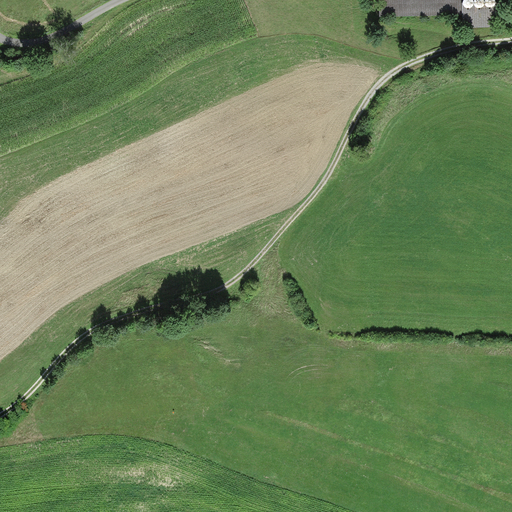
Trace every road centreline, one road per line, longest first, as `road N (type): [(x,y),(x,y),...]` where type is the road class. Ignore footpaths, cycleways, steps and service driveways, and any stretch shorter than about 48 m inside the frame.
road 1 (track): [(0,415),(100,326),(230,282),(321,186),(366,98),(389,72),(417,57),(511,38)]
road 2 (track): [(0,36),(30,44),(119,0)]
